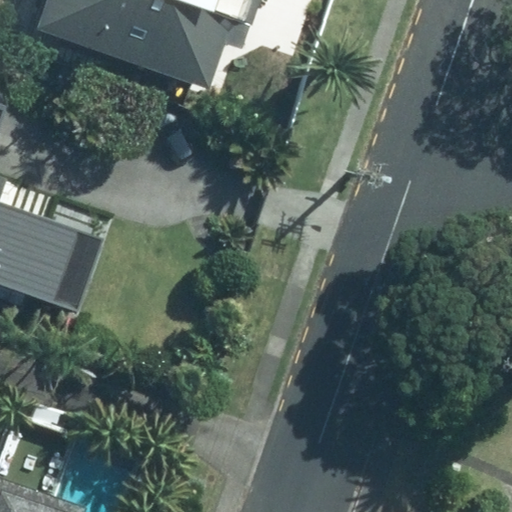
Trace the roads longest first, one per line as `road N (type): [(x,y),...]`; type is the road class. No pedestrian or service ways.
road 1 (residential): [(421,139),(292,511)]
road 2 (residential): [(470,0),(421,139)]
